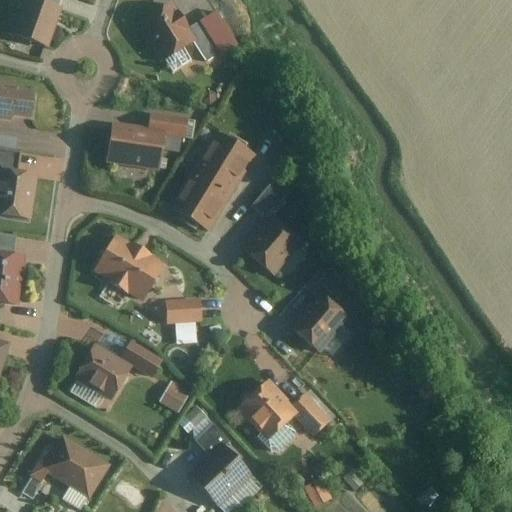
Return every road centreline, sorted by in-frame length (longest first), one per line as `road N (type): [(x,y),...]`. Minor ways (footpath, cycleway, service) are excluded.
road 1 (residential): [(0,456),(31,398),(68,205)]
road 2 (residential): [(68,205),(164,227),(238,285),(251,325)]
road 3 (residential): [(68,205),(89,79)]
